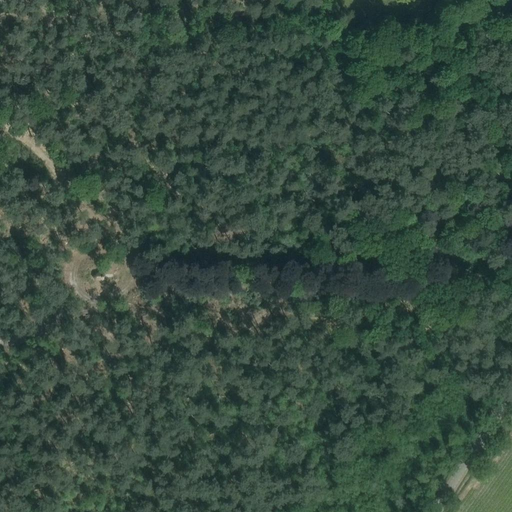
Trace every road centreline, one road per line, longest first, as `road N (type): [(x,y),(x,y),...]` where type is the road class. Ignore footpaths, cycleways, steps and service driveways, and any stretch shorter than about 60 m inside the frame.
road 1 (track): [(0,128),(57,166),(148,283),(496,292)]
road 2 (track): [(511,27),(0,18)]
road 3 (tertiary): [(436,511),(511,391)]
